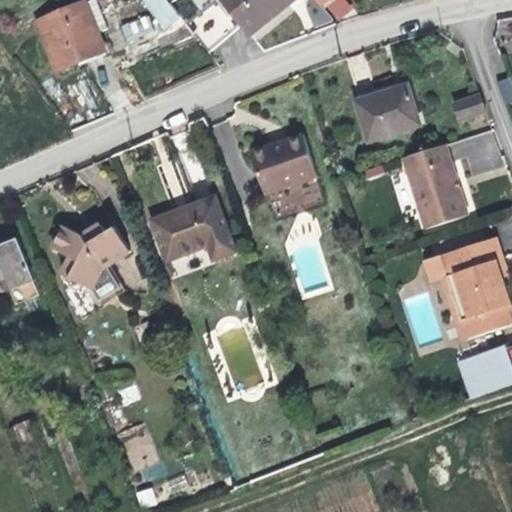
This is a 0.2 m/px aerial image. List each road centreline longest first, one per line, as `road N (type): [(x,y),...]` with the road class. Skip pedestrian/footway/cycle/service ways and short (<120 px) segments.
road 1 (residential): [(462,6),(357,36),(0,180)]
road 2 (track): [(196,511),(511,399)]
road 3 (residential): [(511,147),(462,6)]
